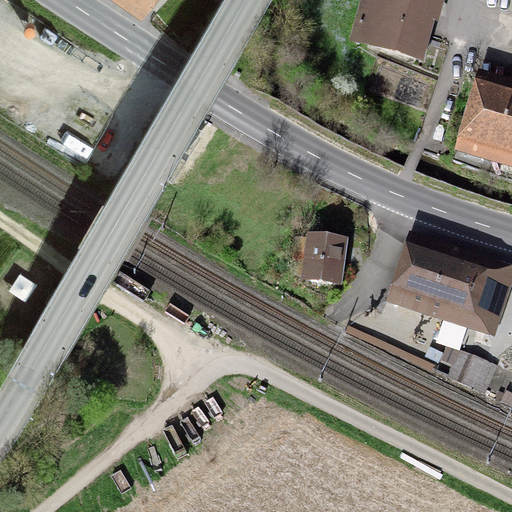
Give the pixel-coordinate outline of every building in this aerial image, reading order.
[(363,0),(350,48),(426,70),(446,0),(363,0)] [(454,156),(511,172),(511,84),(478,75),(454,156)] [(342,243),(299,237),(292,285),(335,290),(342,243)] [(492,331),(508,279),(410,248),(393,299),(492,331)] [(484,362),(462,352),(451,378),(473,388),(484,362)]
